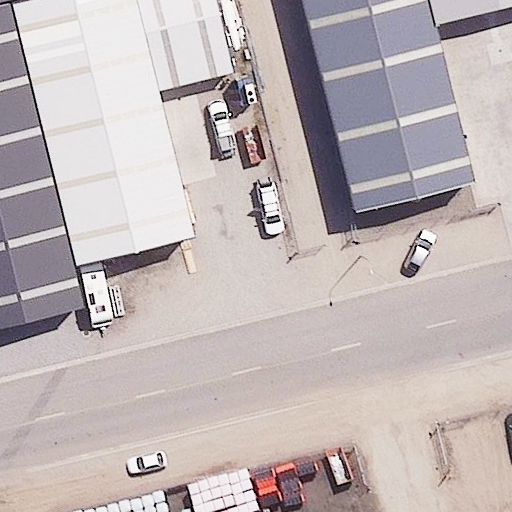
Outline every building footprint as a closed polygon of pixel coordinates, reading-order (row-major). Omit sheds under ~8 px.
[(32,0),(6,7),(69,248),(193,216),(136,0),(32,0)] [(218,0),(142,0),(164,84),(235,65),(218,0)] [(423,0),(300,0),(356,204),(471,173),(423,0)] [(511,0),(431,0),(438,26),(511,6),(511,0)] [(0,315),(73,297),(1,4),(0,4),(0,315)]
